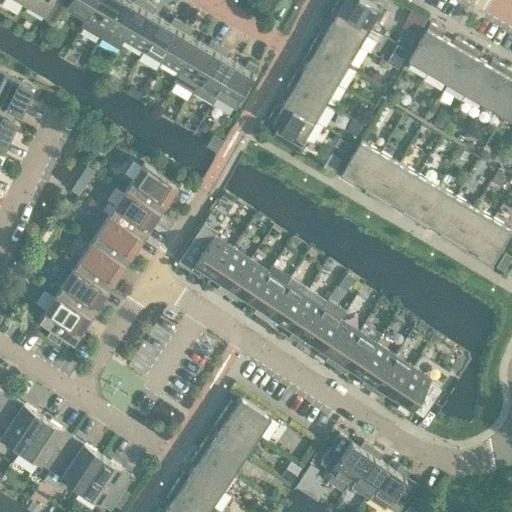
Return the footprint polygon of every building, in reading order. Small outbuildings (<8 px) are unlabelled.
[(18,0),(48,17),(58,0),(18,0)] [(70,0),(68,5),(87,16),(88,16),(97,0),(70,0)] [(87,16),(82,25),(102,36),(107,27),(122,0),(97,0),(88,16),(87,16)] [(122,0),(107,27),(102,36),(120,47),(125,38),(147,0),(138,0),(138,2),(134,0),(122,0)] [(149,0),(147,0),(125,38),(144,49),(163,16),(150,9),(154,3),(149,0)] [(336,0),(334,5),(370,26),(382,6),(371,0),(336,0)] [(370,26),(334,5),(326,19),(331,21),(328,26),(360,44),(370,26)] [(413,6),(403,23),(417,32),(428,15),(413,6)] [(163,16),(144,49),(162,60),(185,21),(178,17),(175,23),(163,16)] [(185,21),(162,60),(180,70),(181,71),(200,38),(187,31),(191,25),(185,21)] [(409,57),(429,69),(448,38),(442,34),(445,29),(430,21),(409,57)] [(348,64),(360,44),(328,26),(325,31),(320,28),(312,42),(348,64)] [(448,38),(429,69),(450,81),(471,44),(455,35),(452,40),(448,38)] [(180,70),(175,79),(176,80),(194,90),(199,81),(199,82),(222,43),(216,39),(212,45),(200,38),(181,71),(180,70)] [(399,41),(392,53),(403,59),(410,48),(399,41)] [(348,64),(312,42),(304,56),(309,59),(307,63),(338,81),(348,64)] [(194,90),(193,90),(213,102),(218,93),(237,60),(225,53),(228,47),(222,43),(199,82),(199,81),(194,90)] [(450,81),(466,90),(484,59),(479,56),(482,51),(471,44),(450,81)] [(484,59),(466,90),(484,101),(505,65),(492,57),(489,62),(484,59)] [(237,60),(218,93),(237,104),(260,65),(249,59),(245,65),(237,60)] [(291,79),(327,100),(338,81),(307,63),(304,69),(299,66),(291,79)] [(484,101),(502,112),(511,95),(511,68),(505,65),(484,101)] [(19,109),(30,84),(0,69),(0,112),(11,117),(11,116),(16,108),(19,109)] [(327,100),(291,79),(282,93),(287,96),(285,101),(316,119),(327,100)] [(511,117),(511,95),(502,112),(511,117)] [(285,101),(282,106),(277,103),(268,118),(279,124),(273,134),(301,151),(308,139),(305,137),(316,119),(285,101)] [(433,120),(445,128),(453,115),(441,107),(433,120)] [(0,141),(3,143),(15,118),(11,116),(11,117),(0,112),(0,141)] [(364,123),(353,117),(345,129),(356,136),(364,123)] [(351,143),(340,138),(336,146),(346,152),(351,143)] [(362,181),(381,149),(362,138),(340,174),(355,183),(358,178),(362,181)] [(381,149),(362,181),(368,184),(365,189),(378,196),(399,160),(381,149)] [(125,187),(159,210),(166,200),(165,200),(175,185),(176,186),(177,184),(143,160),(125,187)] [(399,202),(418,171),(399,160),(378,196),(392,205),(395,200),(399,202)] [(506,175),(497,170),(492,179),(500,184),(506,175)] [(418,171),(399,202),(405,206),(402,211),(415,218),(436,182),(418,171)] [(436,182),(415,218),(430,227),(433,222),(437,224),(455,193),(436,182)] [(159,211),(159,210),(125,187),(108,213),(142,236),(149,226),(148,226),(158,211),(159,211)] [(453,241),(474,204),(455,193),(437,224),(443,228),(440,233),(453,241)] [(470,244),(474,246),(493,215),(474,204),(453,241),(467,249),(470,244)] [(141,237),(142,236),(108,213),(90,239),(125,262),(132,252),(130,251),(140,237),(141,237)] [(511,226),(493,215),(474,246),(480,250),(477,255),(492,263),(511,228),(511,226)] [(203,247),(190,268),(200,275),(204,269),(212,275),(231,245),(213,233),(216,229),(216,228),(203,220),(191,239),(203,247)] [(73,266),(107,289),(114,279),(113,278),(123,263),(124,264),(125,262),(90,239),(73,266)] [(231,245),(212,275),(224,283),(220,289),(226,293),(249,257),(231,245)] [(511,257),(511,254),(506,251),(497,266),(504,270),(511,257)] [(249,257),(226,293),(232,297),(236,291),(246,297),(248,299),(267,269),(249,257)] [(262,316),(275,297),(290,274),(272,262),(267,269),(248,299),(260,306),(256,312),(262,316)] [(95,304),(100,297),(105,289),(106,290),(107,289),(73,266),(55,292),(90,315),(97,305),(95,304)] [(284,322),(301,297),(308,286),(290,274),(275,297),(262,316),(268,321),(272,315),(284,322)] [(298,340),(326,298),(308,286),(301,297),(284,322),(296,330),(292,336),(298,340)] [(89,316),(90,315),(55,292),(37,318),(51,327),(46,334),(57,342),(62,335),(72,341),(79,331),(78,330),(88,315),(89,316)] [(339,317),(345,308),(327,296),(326,298),(298,340),(304,344),(308,338),(320,346),(339,317)] [(334,364),(357,329),(339,317),(320,346),(332,354),(328,360),(334,364)] [(356,370),(375,341),(357,329),(334,364),(340,368),(344,362),(356,370)] [(370,388),(393,353),(375,341),(356,370),(368,378),(364,384),(370,388)] [(392,394),(411,365),(393,353),(370,388),(376,392),(380,386),(392,394)] [(440,386),(429,379),(430,377),(411,365),(392,394),(400,399),(396,405),(407,412),(421,391),(432,399),(440,386)] [(0,384),(0,411),(12,393),(0,384)] [(12,393),(0,411),(0,434),(19,447),(42,413),(12,393)] [(222,410),(257,433),(269,415),(239,395),(235,401),(230,398),(222,410)] [(245,451),(257,433),(222,410),(213,424),(218,427),(215,431),(245,451)] [(42,413),(19,447),(49,467),(72,433),(42,413)] [(198,446),(233,469),(245,451),(215,431),(211,437),(207,433),(198,446)] [(329,470),(347,482),(372,445),(366,440),(362,446),(338,431),(319,460),(330,468),(329,470)] [(49,467),(43,477),(55,485),(62,475),(79,487),(102,453),(72,433),(49,467)] [(372,445),(347,482),(365,494),(386,462),(374,455),(378,449),(372,445)] [(192,467),(222,486),(233,469),(198,446),(189,460),(194,463),(192,467)] [(102,453),(79,487),(110,507),(113,503),(121,509),(132,492),(124,487),(133,473),(102,453)] [(301,467),(291,460),(281,474),(292,481),(301,467)] [(386,462),(365,494),(384,506),(385,505),(396,511),(406,497),(416,483),(407,476),(405,475),(409,469),(402,464),(398,470),(386,462)] [(222,486),(192,467),(188,473),(183,469),(174,482),(209,505),(222,486)] [(204,511),(209,505),(174,482),(165,496),(170,499),(167,503),(179,511),(204,511)] [(154,511),(179,511),(167,503),(163,509),(159,506),(154,511)]
